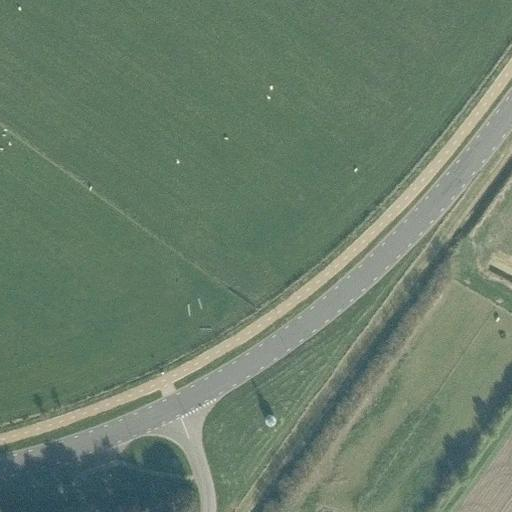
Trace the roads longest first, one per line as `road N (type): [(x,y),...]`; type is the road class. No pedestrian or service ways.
road 1 (tertiary): [(174,404),(258,358),(355,283),(429,210),(511,105)]
road 2 (tertiary): [(0,468),(174,404)]
